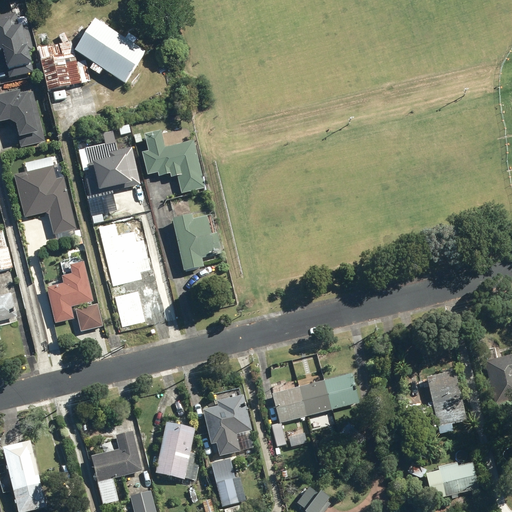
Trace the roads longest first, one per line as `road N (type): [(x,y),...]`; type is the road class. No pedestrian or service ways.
road 1 (residential): [(511,272),(0,398)]
road 2 (unknown): [(0,182),(45,371)]
